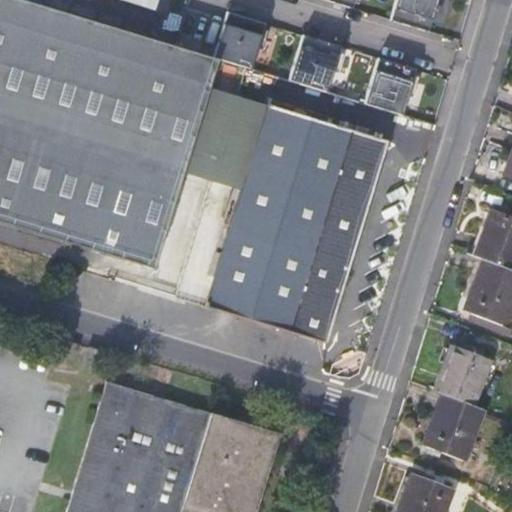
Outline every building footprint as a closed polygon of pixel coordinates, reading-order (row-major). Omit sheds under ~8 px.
[(0,0),(0,134),(132,175),(171,46),(19,0),(0,0)] [(121,0),(152,9),(154,0),(121,0)] [(433,0),(392,0),(387,19),(424,31),(433,0)] [(224,11),(210,57),(213,59),(247,69),(261,23),(224,11)] [(337,46),(299,35),(286,81),(323,92),(337,46)] [(213,59),(210,57),(171,46),(132,175),(175,188),(179,172),(205,86),(213,59)] [(412,69),(375,58),(361,104),(398,115),(412,69)] [(265,105),(205,86),(179,172),(240,191),(265,105)] [(349,241),(379,141),(265,105),(240,191),(235,207),(349,241)] [(0,222),(108,256),(132,175),(0,134),(0,222)] [(349,241),(355,243),(384,142),(379,141),(349,241)] [(501,175),(507,177),(511,162),(511,155),(509,155),(501,175)] [(132,175),(108,256),(151,269),(175,188),(132,175)] [(205,310),(319,345),(349,241),(235,207),(205,310)] [(472,258),(479,261),(511,272),(511,219),(489,211),(472,258)] [(325,347),(355,243),(349,241),(319,345),(325,347)] [(500,328),(511,295),(511,272),(479,261),(460,313),(500,328)] [(81,363),(101,369),(105,354),(85,348),(81,363)] [(447,348),(431,392),(439,395),(469,406),(485,362),(447,348)] [(61,511),(251,511),(275,434),(103,381),(61,511)] [(469,406),(439,395),(420,445),(460,461),(479,410),(469,406)] [(409,476),(394,511),(440,511),(448,490),(409,476)]
